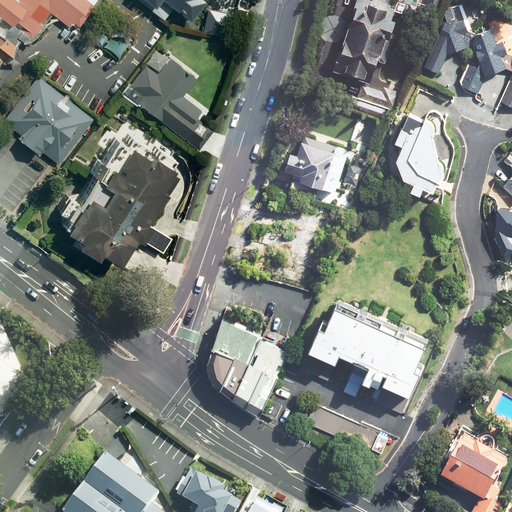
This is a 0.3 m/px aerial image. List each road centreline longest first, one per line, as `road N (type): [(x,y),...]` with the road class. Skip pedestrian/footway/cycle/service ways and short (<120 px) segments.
road 1 (residential): [(483,139),(468,205),(484,303),(425,429),(387,488),(384,511)]
road 2 (tertiary): [(195,285),(282,0)]
road 3 (secondary): [(366,511),(180,394)]
road 4 (residential): [(96,330),(0,483)]
